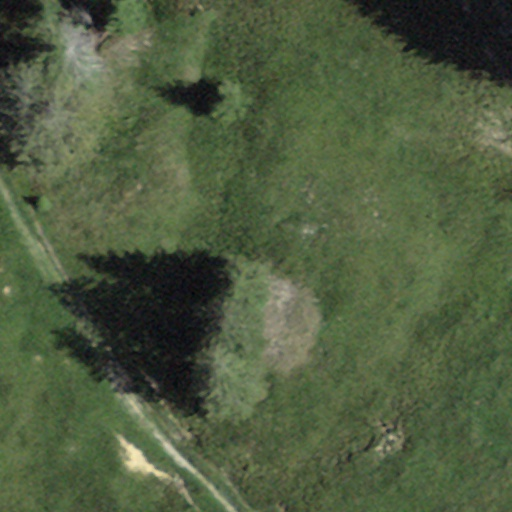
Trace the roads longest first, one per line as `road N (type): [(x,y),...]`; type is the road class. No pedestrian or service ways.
road 1 (track): [(240,511),(125,376),(16,202),(0,161)]
road 2 (track): [(511,141),(294,51),(236,0)]
